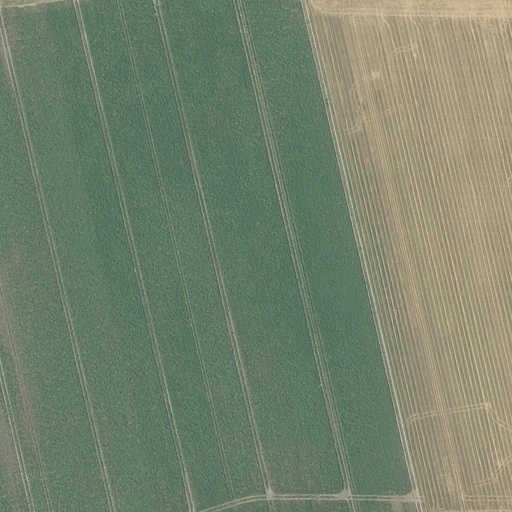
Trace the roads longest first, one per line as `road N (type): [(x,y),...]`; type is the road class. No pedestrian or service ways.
road 1 (residential): [(459,511),(317,126)]
road 2 (residential): [(159,160),(285,507),(273,511)]
road 3 (residential): [(139,511),(26,207)]
road 4 (residential): [(159,160),(317,126)]
road 5 (residential): [(466,107),(511,261)]
road 6 (residential): [(317,126),(466,107)]
road 7 (residential): [(26,207),(159,160)]
